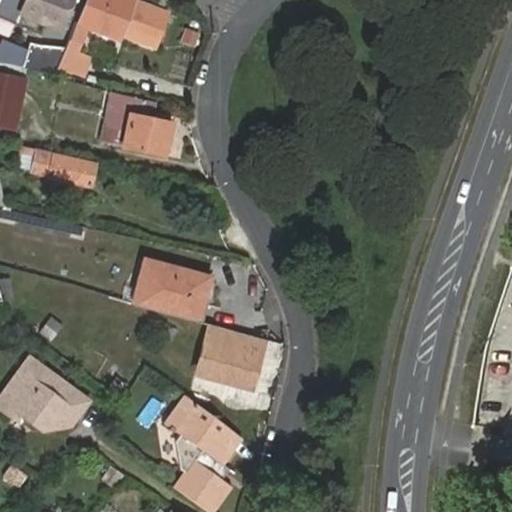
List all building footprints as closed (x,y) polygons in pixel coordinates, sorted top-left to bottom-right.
[(27,0),(23,12),(62,28),(72,0),(27,0)] [(137,0),(90,0),(83,22),(121,37),(123,31),(159,44),(170,13),(137,0)] [(72,38),(68,46),(61,66),(72,70),(85,75),(93,55),(81,50),(83,43),(72,38)] [(33,42),(25,66),(30,67),(58,73),(61,66),(68,46),(45,46),(33,42)] [(0,124),(16,127),(27,78),(0,72),(0,124)] [(73,87),(71,98),(94,102),(96,91),(73,87)] [(133,113),(126,145),(164,154),(171,122),(133,113)] [(23,146),(20,166),(50,173),(50,176),(92,185),(96,163),(37,150),(38,149),(23,146)] [(147,258),(136,302),(149,306),(199,320),(209,275),(147,258)] [(0,279),(5,298),(15,300),(11,281),(0,279)] [(166,323),(162,331),(176,339),(181,330),(166,323)] [(257,371),(266,338),(213,324),(199,374),(237,385),(243,367),(257,371)] [(74,406),(79,409),(89,396),(32,354),(0,394),(0,401),(11,409),(16,403),(24,410),(44,425),(61,423),(74,406)] [(252,389),(257,371),(243,367),(237,385),(252,389)] [(221,460),(242,433),(217,416),(187,394),(167,421),(180,431),(175,438),(179,462),(186,467),(174,481),(204,503),(224,475),(215,468),(221,460)] [(71,422),(79,409),(74,406),(61,423),(71,422)] [(44,425),(24,410),(26,421),(33,427),(44,425)] [(230,467),(221,460),(215,468),(224,475),(230,467)]
